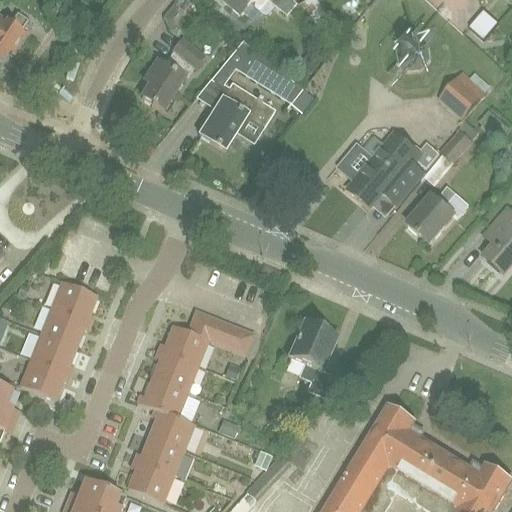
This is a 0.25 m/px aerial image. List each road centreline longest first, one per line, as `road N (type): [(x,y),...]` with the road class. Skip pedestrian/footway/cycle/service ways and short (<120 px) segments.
road 1 (residential): [(15,511),(33,465),(78,446),(131,313),(158,282),(186,211)]
road 2 (tertiary): [(511,354),(434,308),(186,211)]
road 3 (residential): [(67,161),(107,66),(157,0)]
road 4 (tertiary): [(186,211),(67,161)]
